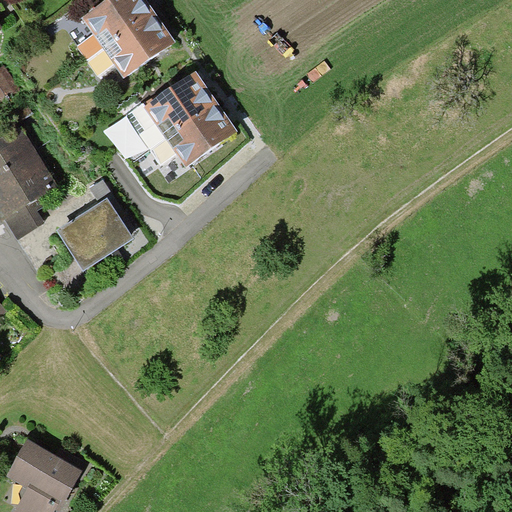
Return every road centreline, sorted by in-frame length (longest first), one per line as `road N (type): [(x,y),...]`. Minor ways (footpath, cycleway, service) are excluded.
road 1 (track): [(511,134),(378,229),(166,434)]
road 2 (residential): [(0,279),(62,322),(157,261),(244,170)]
road 3 (unknown): [(244,170),(242,136),(153,12)]
